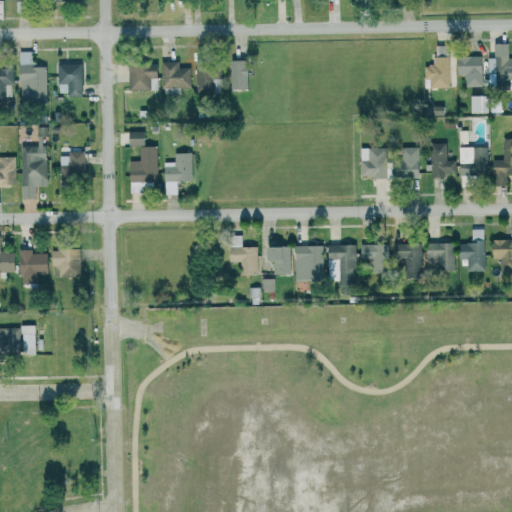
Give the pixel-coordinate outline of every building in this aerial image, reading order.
[(491,43),(491,57),(485,57),(485,78),(493,78),(493,89),(511,88),(511,57),(505,58),(504,42),(491,43)] [(44,100),(43,65),(29,66),(28,51),(17,51),(18,101),(44,100)] [(478,55),(453,56),(454,75),(463,74),(463,86),(479,86),(478,55)] [(428,86),(452,85),(451,56),(431,57),(431,64),(421,65),(421,80),(428,79),(428,86)] [(243,88),(242,60),(227,60),(228,89),(243,88)] [(159,87),(188,87),(187,67),(176,67),(176,61),(158,61),(159,87)] [(126,90),(155,89),(154,62),(125,63),(126,90)] [(79,94),(79,63),(55,63),(56,94),(79,94)] [(218,78),(218,67),(193,67),(194,92),(210,92),(210,78),(218,78)] [(466,112),(484,113),(485,98),(466,97),(466,112)] [(33,198),(33,186),(43,186),(43,135),(44,135),(44,126),(35,126),(35,145),(19,145),(19,198),(33,198)] [(141,144),(140,130),(124,131),(124,145),(141,144)] [(452,173),(453,160),(444,160),(444,143),(428,142),(428,177),(442,177),(442,172),(452,173)] [(125,160),(126,182),(155,180),(153,145),(136,146),(137,159),(125,160)] [(358,177),(383,177),(383,147),(358,147),(358,177)] [(399,147),(399,159),(393,159),(393,176),(415,176),(415,147),(399,147)] [(484,147),(456,147),(457,174),(485,173),(484,147)] [(82,153),(58,152),(57,176),(80,177),(82,153)] [(189,152),(171,152),(172,161),(161,161),(161,194),(175,194),(174,180),(189,180),(189,152)] [(503,185),(504,160),(490,160),(489,185),(503,185)] [(482,270),(481,228),(469,229),(469,242),(456,242),(456,259),(464,259),(464,271),(482,270)] [(255,274),(254,246),(240,247),(239,234),(226,235),(226,261),(238,261),(238,274),(255,274)] [(497,258),(497,269),(506,269),(507,239),(489,239),(488,258),(497,258)] [(402,276),(419,276),(418,242),(390,243),(390,258),(401,258),(402,276)] [(450,269),(450,242),(423,242),(423,257),(434,258),(434,269),(450,269)] [(384,243),(357,244),(357,259),(369,259),(369,272),(385,271),(384,243)] [(320,244),(292,245),(293,279),(321,279),(320,244)] [(353,244),(325,244),(324,281),(352,281),(353,244)] [(271,274),(288,273),(287,245),(260,246),(261,260),(270,260),(271,274)] [(57,276),(78,275),(77,248),(48,249),(48,265),(56,264),(57,276)] [(31,249),(18,249),(17,281),(35,281),(35,273),(44,273),(44,253),(30,252),(31,249)] [(272,291),(272,278),(259,278),(259,291),(272,291)] [(33,354),(33,324),(19,325),(20,354),(33,354)] [(17,327),(0,326),(0,348),(0,351),(0,354),(17,355),(17,327)]
